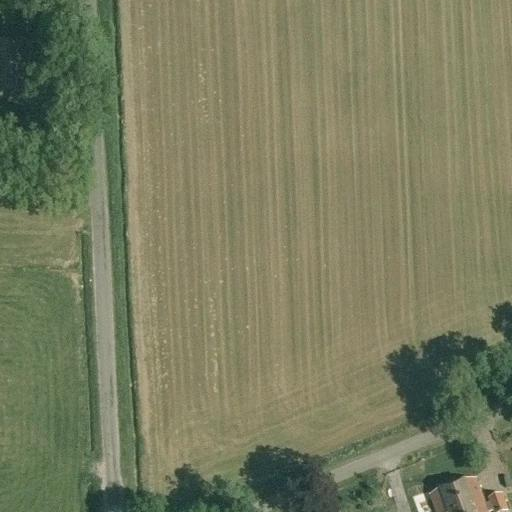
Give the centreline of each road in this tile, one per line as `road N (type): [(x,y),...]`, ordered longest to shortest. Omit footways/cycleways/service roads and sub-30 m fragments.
road 1 (unclassified): [(112,511),(87,0)]
road 2 (unclassified): [(249,511),(511,402)]
